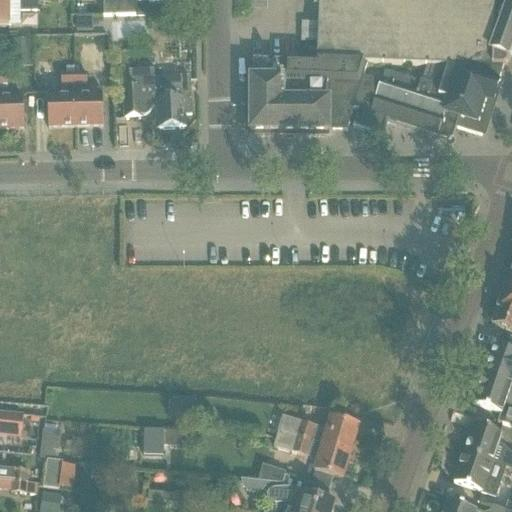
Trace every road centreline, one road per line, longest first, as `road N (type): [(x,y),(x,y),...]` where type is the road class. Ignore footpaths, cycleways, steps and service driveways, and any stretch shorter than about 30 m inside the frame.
road 1 (tertiary): [(508,180),(391,511)]
road 2 (residential): [(217,169),(476,167),(508,180)]
road 3 (residential): [(0,173),(217,169)]
road 4 (residential): [(217,169),(213,0)]
